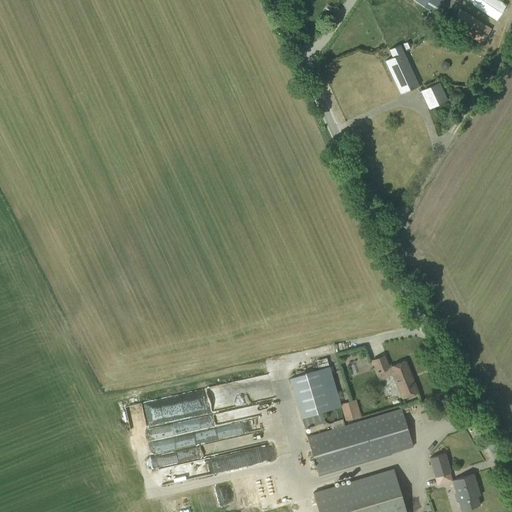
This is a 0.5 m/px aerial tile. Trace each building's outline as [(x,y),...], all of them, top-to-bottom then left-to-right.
[(443,0),(413,0),(413,1),(434,15),(443,0)] [(500,0),(466,0),(466,1),(496,20),(507,4),(500,0)] [(494,25),(463,5),(451,24),(482,43),(494,25)] [(384,59),(401,93),(419,84),(400,45),(389,50),(391,56),(384,59)] [(439,81),(419,90),(429,110),(448,101),(439,81)] [(417,392),(405,362),(391,367),(386,354),(372,359),(379,378),(391,374),(401,398),(417,392)] [(326,368),(292,377),(305,426),(324,421),(320,410),(336,405),(326,368)] [(171,484),(170,481),(274,464),(270,444),(213,453),(210,439),(263,431),(261,418),(241,414),(250,412),(249,404),(244,405),(220,399),(219,394),(215,412),(208,413),(212,408),(195,404),(190,411),(193,412),(194,417),(173,412),(172,416),(169,396),(139,401),(138,402),(125,404),(130,436),(140,420),(144,405),(157,486),(171,484)] [(355,398),(336,405),(341,419),(361,413),(355,398)] [(400,411),(306,438),(316,473),(410,446),(400,411)] [(430,480),(440,477),(438,469),(453,464),(446,437),(421,444),(430,480)] [(407,511),(394,467),(313,491),(319,511),(407,511)] [(481,504),(473,472),(453,477),(461,509),(481,504)]
